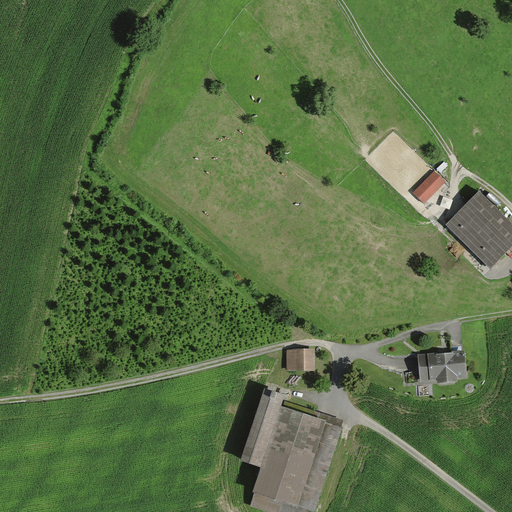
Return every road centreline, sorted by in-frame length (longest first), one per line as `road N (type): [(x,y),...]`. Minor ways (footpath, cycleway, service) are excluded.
road 1 (track): [(0,401),(289,344),(328,346),(338,355)]
road 2 (track): [(490,511),(338,402),(338,355)]
road 3 (track): [(454,159),(340,0)]
road 4 (track): [(338,355),(511,311)]
